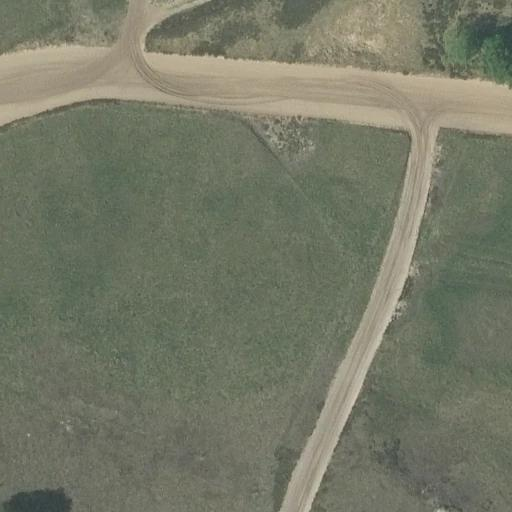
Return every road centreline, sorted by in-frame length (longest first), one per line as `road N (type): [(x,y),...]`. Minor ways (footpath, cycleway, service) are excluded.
road 1 (track): [(0,88),(126,74),(511,106)]
road 2 (track): [(296,511),(395,265),(423,163),(428,99)]
